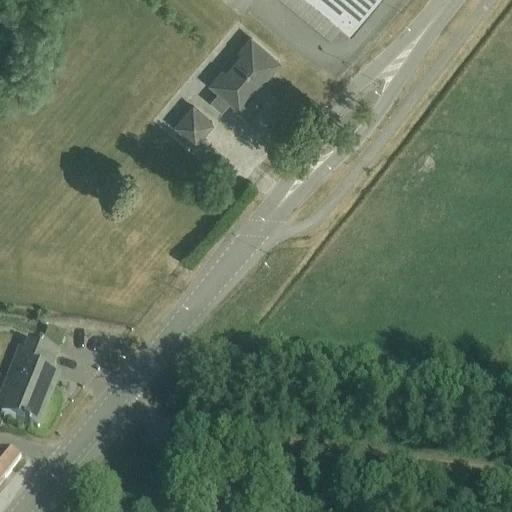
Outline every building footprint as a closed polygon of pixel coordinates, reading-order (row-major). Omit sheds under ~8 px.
[(315,0),(351,30),(376,0),(315,0)] [(252,91),(260,83),(264,86),(274,75),(271,73),(281,61),(254,38),(242,51),(245,53),(229,72),(226,70),(214,83),(222,90),(213,100),(223,109),(233,99),(241,106),(254,92),(252,91)] [(195,105),(178,124),(198,141),(214,122),(195,105)] [(16,363),(23,367),(2,413),(38,429),(53,393),(43,390),(60,353),(34,341),(29,351),(21,348),(16,363)] [(0,485),(22,458),(14,452),(13,451),(10,451),(0,449),(0,485)]
